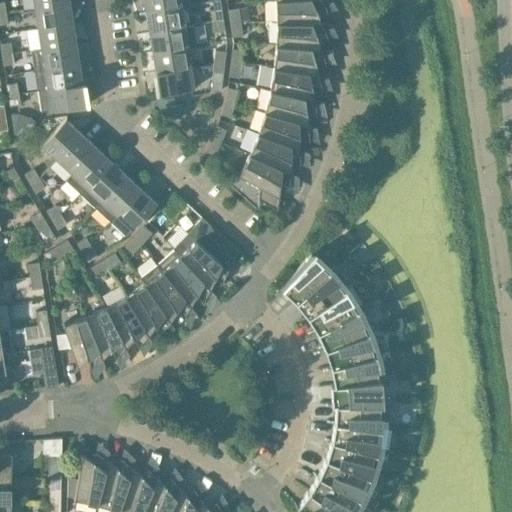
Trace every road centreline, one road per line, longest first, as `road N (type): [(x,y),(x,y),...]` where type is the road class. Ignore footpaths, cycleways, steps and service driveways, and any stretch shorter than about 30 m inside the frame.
road 1 (residential): [(275,266),(114,114),(100,0)]
road 2 (residential): [(348,0),(345,86),(328,155),(275,266)]
road 3 (residential): [(246,299),(284,341),(301,379),(300,428),(262,498)]
road 4 (residential): [(262,498),(186,451),(84,408)]
road 5 (residential): [(84,408),(176,357),(246,299)]
